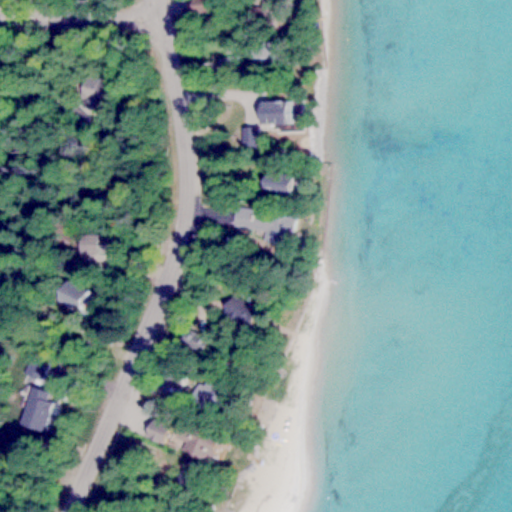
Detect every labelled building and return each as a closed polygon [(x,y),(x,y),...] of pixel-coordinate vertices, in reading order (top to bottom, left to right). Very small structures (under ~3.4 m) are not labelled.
[(251,47),(251,67),(274,67),(274,40),(261,40),(261,47),(251,47)] [(112,81),(87,71),(75,103),(100,113),(112,81)] [(78,125),(88,118),(77,104),(67,112),(78,125)] [(285,197),(294,178),(268,166),(259,185),(285,197)] [(291,214),(236,207),(233,226),(265,230),(263,241),(287,244),(291,214)] [(97,247),(108,252),(114,240),(103,235),(97,247)] [(95,288),(61,283),(58,304),(91,310),(95,288)] [(207,334),(184,330),(181,347),(204,351),(207,334)] [(23,372),(39,380),(51,358),(35,349),(23,372)] [(188,367),(169,364),(167,380),(186,383),(188,367)] [(216,412),(220,402),(225,404),(231,388),(201,377),(191,403),(216,412)] [(46,400),(29,392),(17,415),(35,424),(46,400)] [(169,427),(155,416),(145,431),(159,441),(169,427)] [(174,438),(204,446),(210,427),(179,418),(174,438)] [(183,465),(178,476),(197,486),(202,475),(183,465)]
